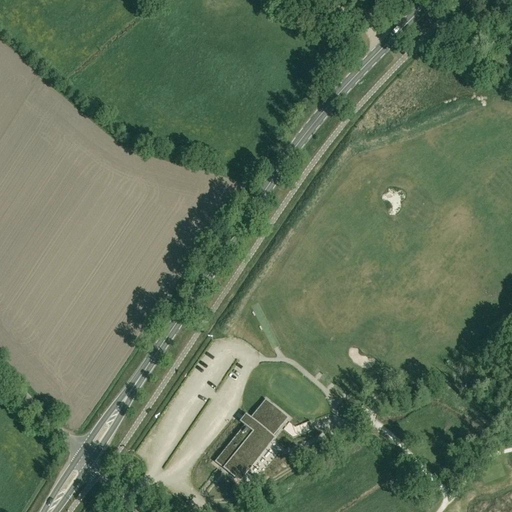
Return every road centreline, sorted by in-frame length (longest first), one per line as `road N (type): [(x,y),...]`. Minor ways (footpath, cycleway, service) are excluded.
road 1 (secondary): [(154,355),(309,130),(429,0)]
road 2 (secondary): [(88,463),(154,355)]
road 3 (secondary): [(154,355),(80,453)]
